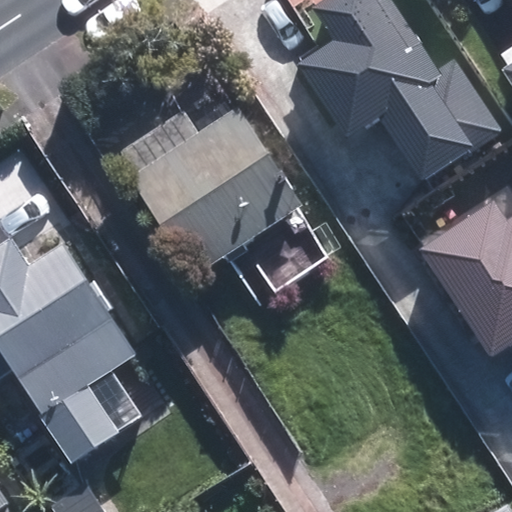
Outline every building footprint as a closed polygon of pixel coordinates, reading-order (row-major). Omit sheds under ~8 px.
[(437,71),(386,0),(324,0),(313,8),(336,41),(301,66),(350,137),(382,114),(428,181),(503,128),(455,59),(437,71)] [(511,65),(502,72),(511,88),(511,65)] [(241,106),(203,131),(186,105),(116,151),(197,275),(304,205),(241,106)] [(491,202),(422,250),(493,350),(511,336),(511,221),(507,225),(491,202)] [(0,247),(0,377),(8,373),(67,464),(114,432),(139,415),(110,370),(122,361),(100,327),(112,320),(68,251),(23,281),(0,247)] [(103,511),(87,485),(51,507),(53,511),(103,511)] [(511,511),(511,503),(497,511),(511,511)]
